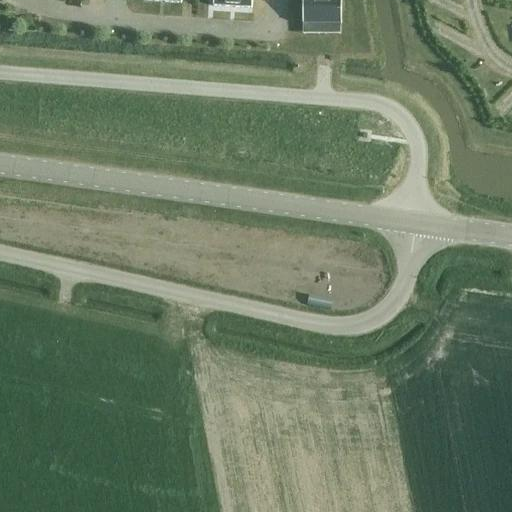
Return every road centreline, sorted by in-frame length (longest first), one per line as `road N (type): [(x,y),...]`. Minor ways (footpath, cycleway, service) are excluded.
road 1 (unclassified): [(0,258),(351,326),(392,305),(406,280),(414,224)]
road 2 (tertiary): [(0,166),(414,224)]
road 3 (unclassified): [(317,98),(0,73)]
road 4 (unclassified): [(414,224),(418,159),(409,134),(385,107),(317,98)]
road 5 (residential): [(114,17),(277,30)]
